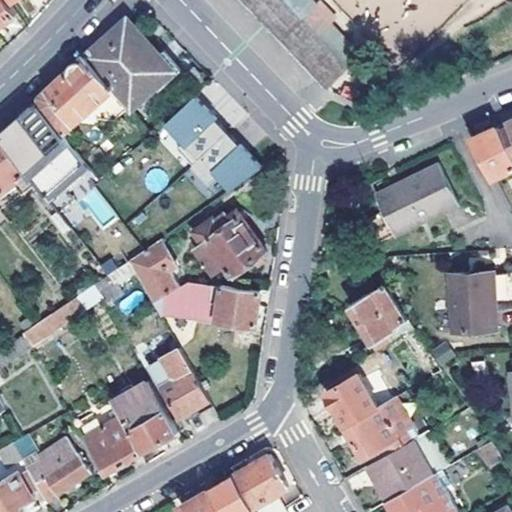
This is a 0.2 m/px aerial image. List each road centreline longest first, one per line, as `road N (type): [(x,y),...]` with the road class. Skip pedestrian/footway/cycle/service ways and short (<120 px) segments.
road 1 (residential): [(278,404),(313,138)]
road 2 (residential): [(313,138),(358,142),(511,81)]
road 3 (residential): [(278,404),(257,426),(109,511)]
road 4 (residential): [(180,0),(313,138)]
road 5 (residential): [(339,511),(278,404)]
road 6 (tertiary): [(0,87),(85,0)]
